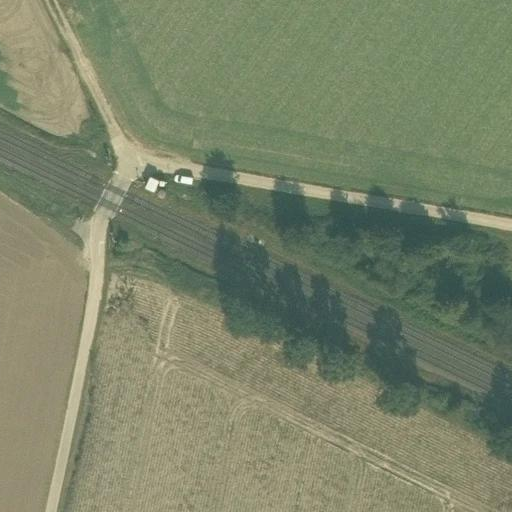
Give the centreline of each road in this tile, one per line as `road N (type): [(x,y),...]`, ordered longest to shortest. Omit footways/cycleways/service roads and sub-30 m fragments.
road 1 (unclassified): [(511,229),(131,160)]
road 2 (track): [(49,511),(101,240)]
road 3 (track): [(101,240),(131,160),(53,0)]
